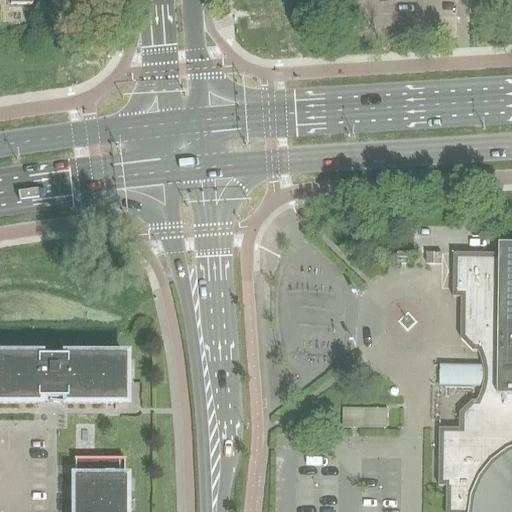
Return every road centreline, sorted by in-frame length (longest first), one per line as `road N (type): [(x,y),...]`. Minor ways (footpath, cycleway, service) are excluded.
road 1 (secondary): [(167,171),(199,401),(204,511)]
road 2 (primary): [(511,101),(202,121)]
road 3 (secondary): [(221,511),(226,440),(212,230)]
road 4 (primary): [(241,165),(511,148)]
road 5 (primary): [(0,194),(167,171)]
road 6 (primary): [(163,125),(0,146)]
road 7 (tertiary): [(154,0),(163,125)]
road 8 (tertiary): [(202,121),(191,0)]
